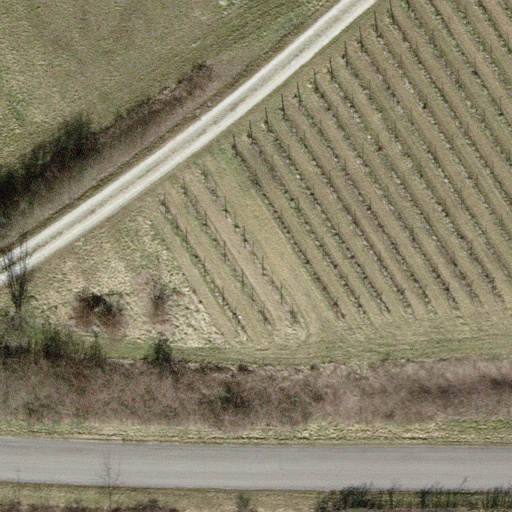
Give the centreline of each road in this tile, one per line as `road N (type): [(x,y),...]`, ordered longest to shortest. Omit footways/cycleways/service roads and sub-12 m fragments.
road 1 (unclassified): [(511,466),(0,449)]
road 2 (track): [(352,0),(72,230),(0,268)]
